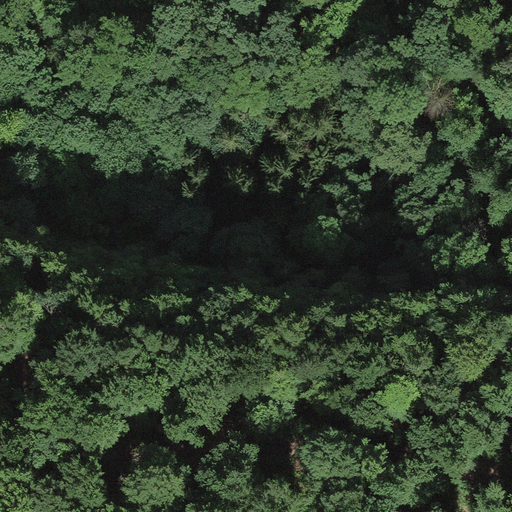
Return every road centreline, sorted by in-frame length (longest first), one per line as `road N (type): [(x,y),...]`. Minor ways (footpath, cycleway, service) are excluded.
road 1 (track): [(511,22),(443,48),(306,75),(182,72),(0,51)]
road 2 (track): [(0,461),(290,442),(457,462),(511,477)]
